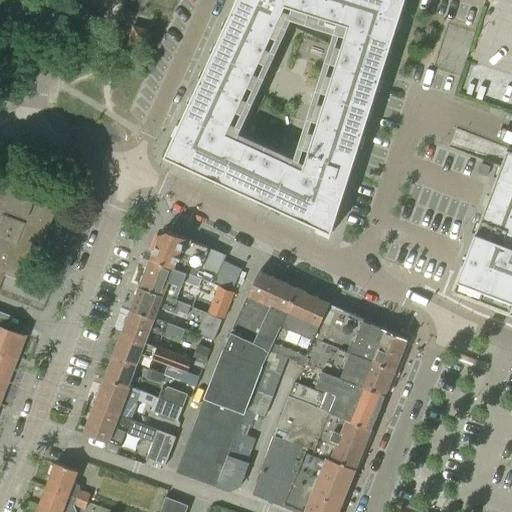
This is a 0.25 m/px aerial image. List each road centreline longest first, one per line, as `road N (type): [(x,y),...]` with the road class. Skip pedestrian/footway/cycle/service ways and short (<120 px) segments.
road 1 (unclassified): [(449,320),(131,175)]
road 2 (residential): [(31,433),(131,175)]
road 3 (residential): [(261,511),(31,433)]
road 4 (residential): [(376,511),(449,320)]
road 5 (residential): [(131,175),(206,0)]
road 6 (residential): [(28,132),(51,0)]
